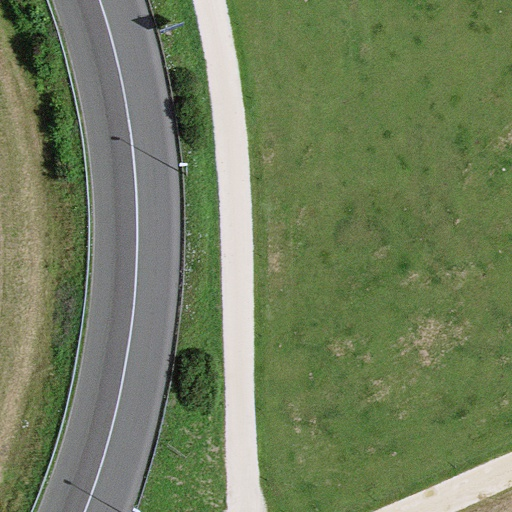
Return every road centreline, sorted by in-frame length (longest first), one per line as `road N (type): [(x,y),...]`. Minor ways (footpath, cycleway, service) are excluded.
road 1 (secondary): [(82,511),(129,353),(137,234),(127,107),(97,0)]
road 2 (track): [(250,511),(232,145),(209,0)]
road 3 (track): [(511,462),(398,511)]
